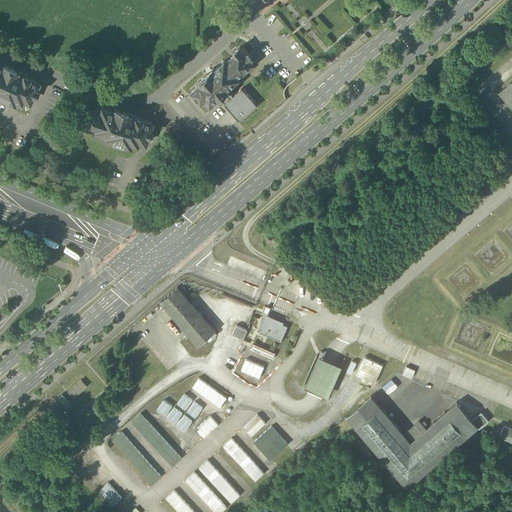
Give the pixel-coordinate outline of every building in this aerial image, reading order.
[(214,68),(198,81),(199,83),(191,89),(201,101),(204,98),(210,105),(219,98),(221,100),(226,96),(224,93),(225,93),(228,90),(229,89),(228,87),(240,76),(239,75),(252,64),(253,64),(254,64),(250,59),(252,57),(242,47),(240,48),(239,47),(233,53),(234,54),(226,61),(225,60),(215,69),(214,68)] [(1,65),(0,64),(0,97),(12,103),(13,103),(15,103),(16,101),(20,102),(21,100),(29,103),(32,95),(34,96),(37,90),(35,89),(39,82),(28,77),(23,74),(23,73),(2,63),(1,65)] [(511,87),(501,97),(511,109),(511,87)] [(242,88),(233,96),(228,90),(225,93),(230,99),(224,104),(239,121),(257,105),(242,88)] [(135,116),(113,108),(112,110),(100,107),(100,109),(94,107),(93,111),(81,107),(78,116),(79,117),(76,125),(93,130),(92,131),(104,135),(103,139),(128,147),(129,146),(131,147),(132,144),(136,145),(137,142),(144,145),(147,136),(149,136),(151,130),(149,130),(151,122),(141,119),(141,118),(135,116)] [(215,330),(178,287),(161,301),(163,304),(160,307),(163,311),(167,307),(187,332),(184,335),(186,339),(190,335),(198,345),(215,330)] [(283,322),(265,314),(260,328),(261,329),(260,331),(281,341),(287,327),(282,324),(283,322)] [(246,339),(250,329),(237,323),(233,333),(246,339)] [(253,348),(275,357),(278,352),(255,342),(253,348)] [(317,392),(328,396),(342,365),(330,360),(317,355),(304,386),(317,392)] [(356,375),(374,383),(382,364),(364,356),(356,375)] [(246,357),(241,371),(262,378),(267,365),(246,357)] [(354,372),(358,362),(354,360),(350,370),(354,372)] [(413,378),(417,369),(408,365),(404,373),(413,378)] [(199,377),(192,389),(223,406),(230,394),(199,377)] [(67,391),(74,398),(88,386),(82,379),(67,391)] [(387,390),(395,382),(392,379),(384,386),(387,390)] [(186,393),(178,403),(197,417),(205,406),(186,393)] [(371,394),(345,416),(407,487),(478,426),(480,429),(489,421),(482,412),(473,419),(456,400),(426,427),(420,419),(404,433),(371,394)] [(70,404),(62,395),(57,399),(65,408),(70,404)] [(187,430),(195,420),(166,398),(158,409),(187,430)] [(406,422),(431,406),(426,399),(401,414),(406,422)] [(184,456),(143,411),(133,420),(174,466),(184,456)] [(259,412),(243,427),(252,436),(268,421),(259,412)] [(212,413),(196,428),(205,437),(221,423),(212,413)] [(273,423),(255,440),(272,459),(291,442),(273,423)] [(499,437),(511,442),(511,428),(504,425),(499,437)] [(154,484),(164,474),(123,429),(113,439),(154,484)] [(257,481),(267,471),(233,436),(223,446),(257,481)] [(232,503),(242,493),(210,458),(200,467),(232,503)] [(110,480),(99,490),(114,506),(124,496),(110,480)]
